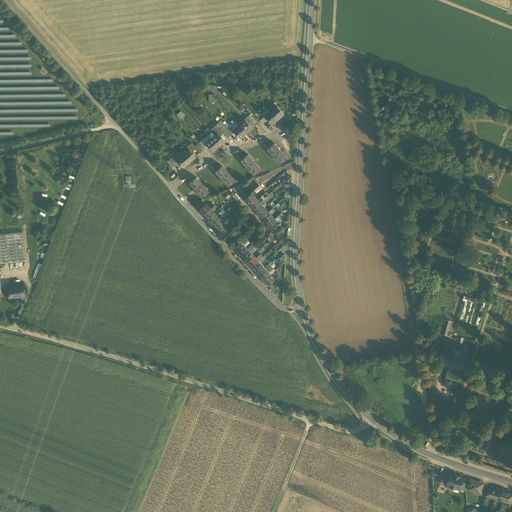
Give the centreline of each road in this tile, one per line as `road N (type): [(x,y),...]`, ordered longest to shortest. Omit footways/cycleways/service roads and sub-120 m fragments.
road 1 (residential): [(370,418),(348,432),(0,325)]
road 2 (tertiary): [(303,308),(296,254),(312,0)]
road 3 (unclassified): [(170,186),(5,0)]
road 4 (track): [(511,114),(305,33)]
road 5 (tertiary): [(511,482),(434,457),(370,418)]
road 6 (tertiary): [(370,418),(326,365),(303,308)]
road 7 (residential): [(170,186),(280,130)]
